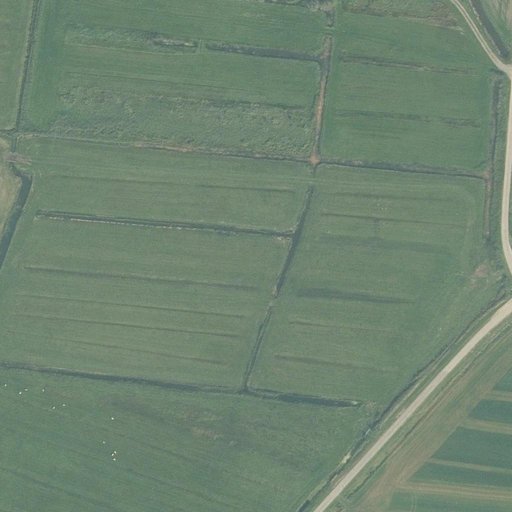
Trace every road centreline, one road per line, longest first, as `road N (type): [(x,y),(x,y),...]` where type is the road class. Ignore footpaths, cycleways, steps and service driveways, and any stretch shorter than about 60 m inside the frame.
road 1 (tertiary): [(318,511),(511,306)]
road 2 (unclassified): [(511,265),(504,235),(511,117)]
